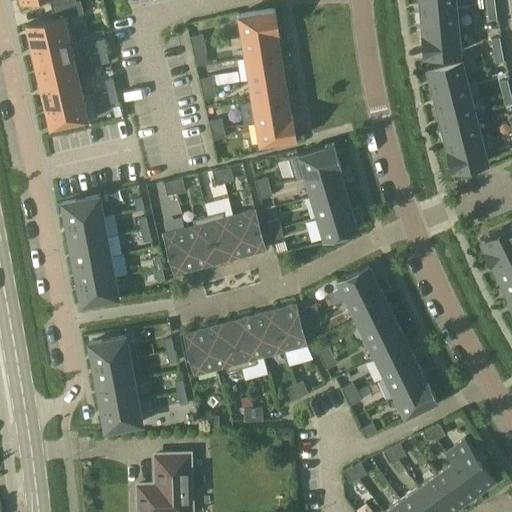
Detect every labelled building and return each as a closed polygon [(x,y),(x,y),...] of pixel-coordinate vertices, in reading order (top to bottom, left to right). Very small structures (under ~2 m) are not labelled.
[(82,5),(80,0),(73,0),(51,5),(54,17),(26,24),(31,46),(74,36),(69,15),(83,12),(82,5)] [(419,0),(421,13),(457,10),(456,0),(419,0)] [(497,18),(495,6),(487,7),(488,19),(497,18)] [(238,14),(241,36),(278,30),(274,8),(238,14)] [(421,13),(423,33),(459,30),(457,10),(421,13)] [(241,36),(245,57),(280,52),(277,31),(278,31),(278,30),(241,36)] [(423,33),(425,55),(461,51),(459,30),(423,33)] [(190,36),(192,45),(203,43),(201,33),(190,36)] [(35,66),(79,56),(74,36),(31,46),(35,66)] [(491,38),(493,50),(502,48),(500,37),(491,38)] [(99,51),(106,50),(104,38),(96,40),(99,51)] [(203,43),(192,45),(194,54),(205,52),(203,43)] [(504,60),(502,48),(493,50),(495,62),(504,60)] [(99,51),(101,63),(109,61),(106,50),(99,51)] [(284,73),(280,52),(245,57),(248,79),(284,73)] [(40,86),(78,77),(74,58),(79,57),(79,56),(35,66),(40,86)] [(463,60),(427,68),(433,89),(468,80),(463,60)] [(248,79),(252,100),(287,94),(284,73),(248,79)] [(198,78),(200,87),(212,84),(210,75),(198,78)] [(92,95),(92,93),(83,96),(78,77),(40,86),(44,106),(92,95)] [(113,77),(105,79),(108,91),(115,89),(113,77)] [(510,91),(508,79),(499,81),(502,93),(510,91)] [(433,89),(438,109),(473,100),(468,80),(433,89)] [(214,94),(212,84),(200,87),(202,96),(214,94)] [(110,103),(118,101),(115,89),(108,91),(110,103)] [(502,93),(505,104),(511,102),(511,97),(510,91),(502,93)] [(291,115),(287,94),(252,100),(256,121),(292,115),(292,114),(291,115)] [(49,127),(97,116),(92,95),(44,106),(49,127)] [(438,109),(443,129),(453,126),(478,120),(473,100),(438,109)] [(292,115),(256,121),(259,144),(296,138),(292,115)] [(207,120),(209,129),(222,126),(220,117),(207,120)] [(443,129),(448,148),(483,140),(478,120),(453,126),(443,129)] [(224,136),(222,126),(209,129),(212,139),(224,136)] [(483,140),(448,148),(453,169),(488,160),(483,140)] [(340,164),(333,143),(288,156),(294,178),(340,164)] [(330,189),(345,185),(339,166),(340,166),(340,164),(294,178),(295,179),(304,176),(310,196),(315,194),(330,189)] [(233,165),(224,167),(226,179),(236,177),(233,165)] [(217,181),(226,179),(224,167),(214,169),(217,181)] [(255,180),(257,189),(269,185),(266,176),(255,180)] [(182,177),(173,179),(176,191),(185,189),(182,177)] [(176,191),(173,179),(164,181),(167,193),(176,191)] [(269,185),(257,189),(260,198),(271,195),(269,185)] [(320,215),(351,206),(345,185),(330,189),(315,194),(310,196),(316,216),(320,215)] [(66,222),(103,215),(99,194),(62,201),(66,222)] [(142,196),(134,198),(137,209),(145,207),(142,196)] [(351,206),(320,215),(316,216),(323,238),(357,228),(351,206)] [(236,213),(232,214),(243,255),(266,249),(255,208),(236,213)] [(210,214),(208,215),(220,261),(243,255),(232,214),(224,216),(222,211),(210,214)] [(106,236),(103,215),(66,222),(70,242),(106,236)] [(188,226),(186,226),(197,267),(220,261),(208,215),(193,218),(195,224),(188,226)] [(147,216),(139,217),(142,229),(149,227),(147,216)] [(266,221),(268,230),(280,227),(278,218),(266,221)] [(490,261),(511,250),(511,224),(481,239),(486,249),(484,250),(490,261)] [(186,226),(164,233),(175,273),(197,267),(186,226)] [(144,241),(152,239),(149,227),(142,229),(144,241)] [(282,236),(280,227),(268,230),(271,239),(282,236)] [(106,236),(70,242),(74,262),(110,256),(106,236)] [(511,250),(490,261),(490,262),(492,262),(501,280),(511,274),(511,250)] [(160,255),(152,257),(154,268),(162,266),(160,255)] [(114,276),(110,256),(74,262),(78,283),(114,276)] [(336,278),(346,299),(379,283),(368,263),(336,278)] [(159,280),(167,278),(164,266),(156,268),(159,280)] [(509,300),(511,298),(511,274),(501,280),(510,299),(508,299),(509,300)] [(78,283),(82,304),(118,297),(114,276),(78,283)] [(388,302),(379,283),(346,299),(356,318),(388,302)] [(296,302),(273,308),(284,349),(290,347),(307,343),(296,302)] [(398,322),(388,302),(356,318),(365,338),(398,322)] [(304,307),(306,316),(318,313),(315,304),(304,307)] [(273,308),(251,315),(262,355),(269,353),(284,349),(273,308)] [(306,316),(309,325),(320,322),(318,313),(306,316)] [(251,315),(228,321),(241,367),(247,365),(256,363),(255,357),(262,355),(251,315)] [(228,321),(206,327),(217,367),(222,366),(225,365),(227,371),(241,367),(228,321)] [(365,338),(375,357),(407,341),(398,322),(365,338)] [(206,327),(184,333),(194,373),(217,367),(206,327)] [(125,335),(89,342),(93,364),(130,357),(125,335)] [(171,337),(164,339),(166,350),(174,349),(171,337)] [(417,360),(407,341),(375,357),(385,376),(417,360)] [(318,351),(322,359),(333,354),(328,346),(318,351)] [(174,349),(166,350),(169,362),(177,360),(174,349)] [(337,363),(333,354),(322,359),(326,368),(337,363)] [(134,378),(130,357),(93,364),(97,385),(134,378)] [(426,380),(417,360),(385,376),(394,396),(426,380)] [(138,400),(134,378),(97,385),(101,406),(138,400)] [(186,389),(183,378),(175,379),(178,391),(186,389)] [(294,383),(300,395),(308,391),(302,379),(294,383)] [(427,379),(426,380),(394,396),(404,416),(438,400),(427,379)] [(341,388),(345,396),(356,390),(352,382),(341,388)] [(300,395),(294,383),(286,388),(291,399),(300,395)] [(360,399),(356,390),(345,396),(350,404),(360,399)] [(185,391),(177,392),(180,404),(188,402),(185,391)] [(138,400),(101,406),(105,429),(142,422),(138,400)] [(253,420),(263,419),(262,407),(253,408),(253,420)] [(244,408),(244,420),(253,420),(253,408),(244,408)] [(219,414),(209,414),(209,427),(219,427),(219,414)] [(366,436),(377,430),(373,422),(361,428),(366,436)] [(437,438),(445,434),(439,422),(431,426),(437,438)] [(437,438),(431,426),(423,431),(429,442),(437,438)] [(464,437),(446,451),(478,494),(496,480),(464,437)] [(400,442),(392,446),(397,457),(405,452),(400,442)] [(397,457),(392,446),(383,450),(389,461),(397,457)] [(451,460),(435,472),(460,507),(478,494),(446,451),(445,451),(451,460)] [(156,483),(137,484),(138,511),(191,511),(189,453),(155,454),(156,483)] [(366,472),(361,461),(352,465),(358,476),(366,472)] [(349,480),(358,476),(352,465),(344,469),(349,480)] [(435,472),(417,485),(437,511),(452,511),(460,507),(435,472)] [(410,511),(437,511),(417,485),(400,497),(410,511)] [(383,511),(410,511),(400,497),(383,510),(383,511)]
